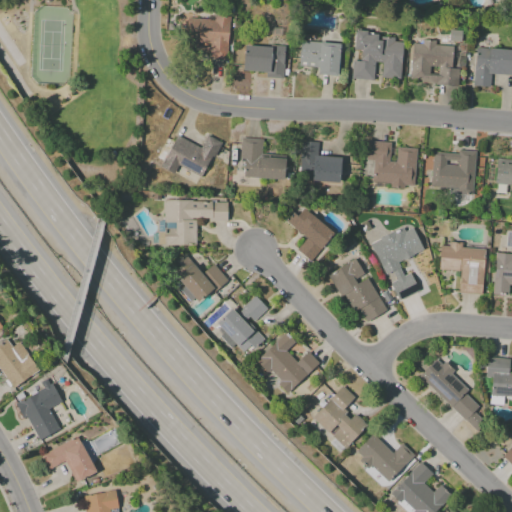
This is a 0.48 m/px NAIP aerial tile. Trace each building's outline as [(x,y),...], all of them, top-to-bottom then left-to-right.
[(211,41),(191,40),(193,20),(215,21),(215,17),(230,18),(228,39),(227,60),(209,59),(211,41)] [(354,31),(377,33),(377,39),(381,39),(381,33),(395,35),(394,40),(403,41),(399,80),(382,78),(383,64),(375,63),(374,79),(349,77),(351,60),(360,60),(361,51),(352,50),(354,31)] [(448,79),(448,84),(410,81),(413,40),(451,43),(449,68),(456,69),(456,44),(466,44),(465,72),(464,72),(464,80),(448,79)] [(301,41),(318,42),(316,67),(299,66),(301,41)] [(321,43),(338,44),(337,76),(319,75),(321,43)] [(244,46),(269,48),(270,45),(285,46),(282,79),(266,78),(267,73),(243,72),(244,46)] [(511,75),(492,74),(490,87),(473,86),(475,69),(476,70),(478,47),(511,50),(511,75)] [(179,165),(174,174),(162,167),(179,136),(192,143),(193,140),(196,142),(202,131),(220,140),(199,177),(182,167),(179,165)] [(262,177),(238,176),(240,138),(265,140),(264,158),(285,159),(284,179),(262,177)] [(368,140),(418,144),(415,188),(373,184),(375,161),(366,160),(368,140)] [(313,178),(301,177),(302,142),(319,142),(319,157),(340,158),(340,182),(313,181),(313,178)] [(434,149),(477,152),(474,196),(468,196),(468,204),(451,203),(452,190),(431,189),(434,149)] [(497,159),(511,160),(511,184),(495,184),(497,159)] [(496,185),(507,185),(506,195),(496,194),(496,185)] [(163,200),(227,201),(227,220),(197,220),(197,247),(163,247),(163,200)] [(294,248),(305,238),(287,220),(303,204),(335,237),(309,263),(294,248)] [(371,248),(393,237),(391,234),(404,228),(406,232),(414,228),(424,251),(381,270),(371,248)] [(439,244),(448,245),(448,242),(462,243),(462,247),(485,248),(483,293),(458,292),(459,272),(438,271),(439,244)] [(495,253),(511,253),(511,287),(508,287),(507,296),(492,295),(495,253)] [(177,262),(185,255),(193,263),(185,270),(177,262)] [(328,275),(356,258),(376,293),(388,287),(398,304),(358,327),(328,275)] [(178,278),(194,265),(214,290),(198,303),(178,278)] [(204,273),(213,265),(227,280),(217,289),(204,273)] [(390,283),(410,273),(419,290),(399,300),(390,283)] [(216,324),(236,307),(239,311),(255,296),(268,310),(254,322),(250,317),(247,319),(265,339),(246,357),(216,324)] [(284,333),(293,342),(286,350),(297,361),(307,351),(319,363),(288,393),(278,383),(280,381),(269,370),(267,372),(256,361),(284,333)] [(19,342),(10,347),(7,340),(0,344),(0,370),(10,388),(37,372),(19,342)] [(419,376),(436,358),(441,363),(444,361),(454,371),(452,373),(469,389),(465,393),(479,406),(475,411),(484,420),(475,429),(419,376)] [(487,358),(509,359),(508,373),(511,373),(511,406),(484,404),(487,358)] [(17,401),(35,441),(58,431),(48,408),(59,403),(48,377),(39,381),(43,390),(17,401)] [(346,416),(349,418),(355,412),(369,426),(345,450),(331,435),(338,428),(336,426),(329,434),(312,418),(342,386),(354,398),(344,409),(348,413),(346,416)] [(356,451),(375,433),(392,450),(402,440),(417,456),(388,484),(356,451)] [(74,482),(94,473),(77,437),(40,454),(47,469),(64,461),(74,482)] [(511,466),(502,456),(511,445),(511,466)] [(419,463),(431,474),(423,482),(433,491),(441,483),(455,497),(440,511),(405,511),(388,495),(419,463)] [(82,495),(84,511),(117,511),(114,491),(82,495)]
